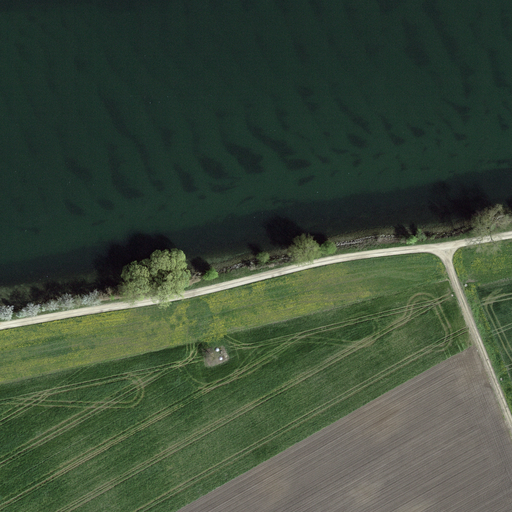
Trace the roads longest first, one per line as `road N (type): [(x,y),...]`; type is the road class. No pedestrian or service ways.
road 1 (track): [(0,325),(323,261),(511,234)]
road 2 (track): [(511,423),(442,246)]
